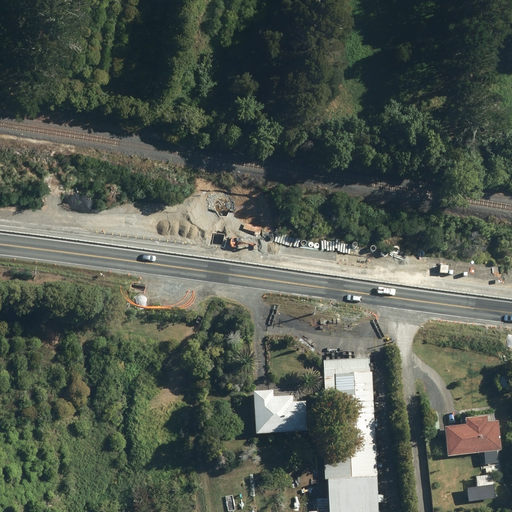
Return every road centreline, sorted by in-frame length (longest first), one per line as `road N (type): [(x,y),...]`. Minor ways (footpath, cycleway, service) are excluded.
road 1 (primary): [(511,300),(0,237)]
road 2 (unknown): [(391,285),(419,511)]
